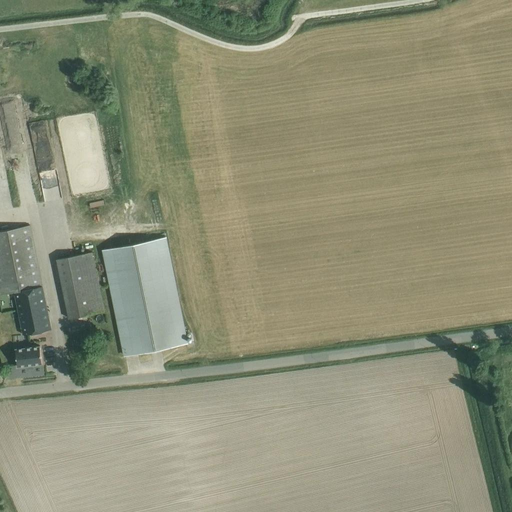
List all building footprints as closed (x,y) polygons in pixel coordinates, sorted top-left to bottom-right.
[(0,230),(0,294),(15,291),(43,286),(31,225),(0,230)] [(165,237),(104,249),(125,355),(186,343),(165,237)] [(57,259),(62,283),(97,276),(92,252),(57,259)] [(51,329),(43,286),(15,291),(23,334),(51,329)] [(87,314),(85,304),(67,308),(69,318),(87,314)] [(41,345),(17,348),(19,366),(43,363),(41,345)]
